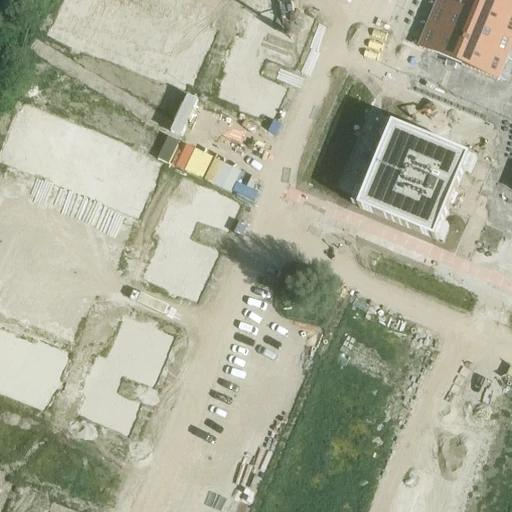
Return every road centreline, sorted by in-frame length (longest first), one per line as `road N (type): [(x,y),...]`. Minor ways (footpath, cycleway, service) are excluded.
road 1 (residential): [(221,329),(351,21)]
road 2 (residential): [(221,329),(0,238)]
road 3 (residential): [(144,511),(221,329)]
